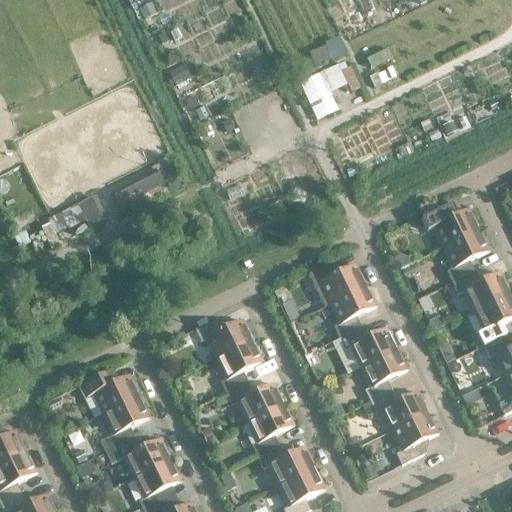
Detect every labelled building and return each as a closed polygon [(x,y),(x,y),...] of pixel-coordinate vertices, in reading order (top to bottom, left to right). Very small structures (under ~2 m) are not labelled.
[(311,110),(329,102),(319,80),(301,88),(311,110)] [(115,196),(120,208),(164,186),(159,175),(115,196)] [(107,219),(96,197),(79,206),(90,228),(107,219)] [(448,221),(443,210),(421,221),(426,233),(432,230),(442,250),(477,233),(472,224),(474,223),(468,211),(448,221)] [(481,243),(477,233),(442,250),(452,270),(446,273),(452,285),(474,274),(469,263),(489,253),(483,242),(481,243)] [(307,276),(313,288),(323,308),(329,306),(363,289),(359,279),(361,278),(355,266),(335,276),(330,266),(307,276)] [(479,284),(474,274),(452,285),(458,296),(463,293),(473,314),(508,297),(503,287),(505,286),(499,275),(479,284)] [(368,298),(363,289),(329,306),(339,326),(333,329),(339,340),(361,329),(356,319),(376,309),(370,297),(368,298)] [(511,305),(508,297),(473,314),(483,334),(477,337),(483,348),(505,337),(500,327),(511,320),(511,305)] [(289,311),(285,313),(290,322),(299,317),(297,314),(289,311)] [(435,318),(429,321),(434,331),(443,326),(440,320),(435,318)] [(206,341),(216,361),(250,344),(246,335),(248,334),(242,322),(222,332),(217,321),(194,332),(200,344),(206,341)] [(366,340),(361,329),(339,340),(345,352),(350,349),(360,369),(394,352),(390,343),(392,341),(386,330),(366,340)] [(511,347),(510,348),(505,337),(483,348),(489,360),(495,357),(504,377),(511,373),(511,347)] [(255,354),(250,344),(216,361),(226,381),(220,384),(226,396),(248,385),(257,381),(251,370),(263,364),(257,353),(255,354)] [(399,362),(394,352),(360,369),(370,389),(364,392),(370,404),(392,393),(387,382),(407,372),(401,361),(399,362)] [(112,372),(104,376),(81,387),(87,399),(93,396),(103,417),(137,400),(133,390),(135,389),(129,377),(117,383),(112,372)] [(511,373),(504,377),(511,392),(511,398),(498,405),(503,417),(511,412),(511,373)] [(253,395),(248,385),(226,396),(231,407),(237,404),(247,425),(282,408),(277,398),(279,397),(273,385),(253,395)] [(397,403),(392,393),(370,404),(376,415),(381,412),(391,433),(426,416),(421,406),(423,405),(417,393),(397,403)] [(195,399),(184,404),(188,413),(199,408),(195,399)] [(142,409),(137,400),(103,417),(113,437),(99,443),(105,455),(135,440),(130,429),(150,420),(144,408),(142,409)] [(57,401),(47,406),(50,412),(60,407),(57,401)] [(286,417),(282,408),(247,425),(257,445),(251,448),(257,459),(279,448),(274,438),(294,428),(288,416),(286,417)] [(430,425),(426,416),(391,433),(401,453),(395,456),(401,467),(423,457),(418,446),(438,436),(433,424),(430,425)] [(207,429),(200,432),(205,443),(216,438),(212,431),(207,429)] [(0,430),(0,466),(24,455),(19,446),(22,445),(16,433),(4,439),(0,430)] [(354,437),(346,441),(351,451),(360,447),(354,437)] [(140,451),(135,440),(105,455),(111,466),(124,460),(134,480),(168,463),(164,454),(166,452),(160,441),(140,451)] [(284,459),(279,448),(257,459),(263,471),(268,468),(278,488),(313,471),(308,462),(310,461),(304,449),(284,459)] [(81,451),(71,456),(76,467),(87,462),(81,451)] [(29,465),(24,455),(0,466),(0,506),(22,496),(16,485),(37,475),(31,464),(29,465)] [(173,473),(168,463),(134,480),(144,500),(138,503),(142,511),(149,511),(166,504),(161,493),(181,483),(175,472),(173,473)] [(373,466),(363,471),(368,481),(378,476),(373,466)] [(317,481),(313,471),(278,488),(288,508),(282,511),(310,511),(305,501),(325,491),(320,480),(317,481)] [(228,473),(219,477),(226,492),(235,488),(228,473)] [(99,482),(86,488),(92,500),(104,494),(99,482)] [(27,506),(22,496),(0,506),(0,507),(2,511),(51,511),(51,509),(53,508),(47,497),(27,506)]
